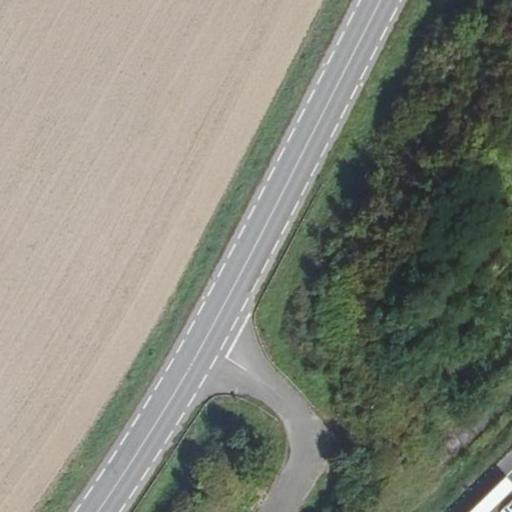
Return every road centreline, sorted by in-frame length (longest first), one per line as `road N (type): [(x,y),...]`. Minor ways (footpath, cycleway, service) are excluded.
road 1 (primary): [(98,511),(202,343),(379,0)]
road 2 (track): [(415,511),(463,430),(436,399),(437,358),(511,269)]
